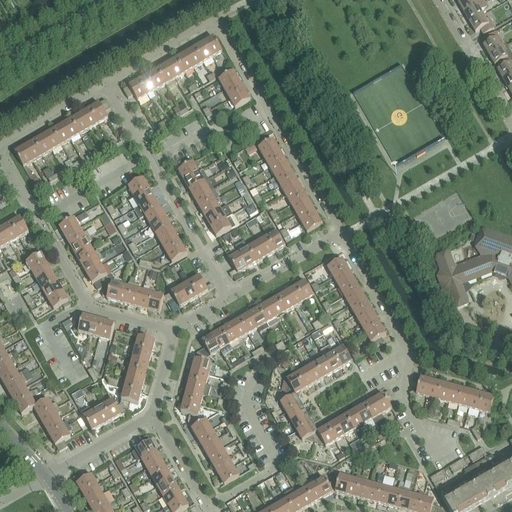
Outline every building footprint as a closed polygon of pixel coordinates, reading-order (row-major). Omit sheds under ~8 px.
[(479,0),(479,1),(478,0),(468,0),(459,5),(465,15),(485,3),(482,0),(479,0)] [(485,3),(465,15),(470,24),(483,16),(480,11),(487,7),(485,3)] [(481,31),(484,36),(494,30),(488,20),(486,21),(483,16),(470,24),(476,34),(481,31)] [(489,57),(502,49),(505,48),(496,33),(483,40),(486,45),(483,47),(489,57)] [(214,39),(204,44),(213,59),(222,54),(214,39)] [(203,65),(213,59),(204,44),(195,50),(203,65)] [(511,55),(507,47),(505,48),(502,49),(489,57),(495,67),(498,65),(500,70),(511,64),(511,63),(511,55)] [(194,70),(203,65),(195,50),(185,55),(194,70)] [(185,75),(194,70),(185,55),(176,61),(185,75)] [(175,81),(185,75),(176,61),(167,66),(175,81)] [(511,66),(511,64),(500,70),(497,71),(503,81),(511,75),(511,66)] [(166,86),(175,81),(167,66),(157,71),(166,86)] [(157,92),(166,86),(157,71),(148,77),(157,92)] [(234,73),(219,82),(224,92),(240,83),(234,73)] [(509,90),(511,88),(511,75),(503,81),(509,90)] [(147,97),(157,92),(148,77),(139,82),(147,97)] [(134,97),(138,103),(147,97),(139,82),(123,91),(128,100),(134,97)] [(224,92),(230,101),(245,92),(240,83),(224,92)] [(245,92),(230,101),(235,111),(251,102),(245,92)] [(90,110),(99,125),(108,120),(105,114),(111,110),(106,101),(90,110)] [(89,131),(99,125),(90,110),(81,116),(89,131)] [(80,136),(89,131),(81,116),(71,121),(80,136)] [(71,142),(80,136),(71,121),(62,127),(71,142)] [(61,147),(71,142),(62,127),(53,132),(61,147)] [(52,152),(61,147),(53,132),(43,138),(52,152)] [(43,158),(52,152),(43,138),(34,143),(43,158)] [(279,151),(274,142),(269,144),(266,139),(255,145),(264,160),(279,151)] [(33,163),(43,158),(34,143),(25,148),(33,163)] [(33,163),(25,148),(15,154),(24,169),(33,163)] [(279,151),(264,160),(269,169),(284,161),(279,151)] [(73,157),(69,159),(73,166),(77,164),(73,157)] [(275,179),(290,170),(284,161),(269,169),(275,179)] [(178,173),(184,182),(199,174),(196,169),(200,167),(198,162),(178,173)] [(228,162),(222,165),(225,171),(231,168),(228,162)] [(48,180),(49,180),(54,177),(52,174),(51,173),(49,169),(44,173),(48,181),(48,180)] [(280,188),(295,179),(290,170),(275,179),(280,188)] [(189,192),(208,181),(203,171),(199,174),(184,182),(189,192)] [(234,171),(227,175),(230,181),(237,177),(234,171)] [(33,177),(29,179),(34,186),(38,184),(40,183),(35,176),(33,177)] [(286,197),(301,189),(295,179),(280,188),(286,197)] [(144,181),(129,189),(134,199),(149,190),(144,181)] [(208,181),(189,192),(195,201),(214,190),(208,181)] [(291,207),(306,198),(301,189),(286,197),(291,207)] [(134,199),(140,208),(155,200),(149,190),(134,199)] [(219,199),(217,195),(214,190),(195,201),(200,210),(219,199)] [(297,216),(312,207),(306,198),(291,207),(297,216)] [(219,199),(200,210),(206,220),(221,211),(218,207),(222,204),(219,199)] [(140,208),(134,211),(140,221),(145,218),(160,209),(155,200),(140,208)] [(252,206),(246,210),(249,216),(256,212),(252,206)] [(302,225),(317,217),(312,207),(297,216),(302,225)] [(160,209),(145,218),(150,227),(165,218),(160,209)] [(231,213),(237,222),(241,220),(236,210),(231,213)] [(211,229),(230,218),(227,213),(223,216),(221,211),(206,220),(211,229)] [(86,214),(79,218),(82,223),(89,219),(86,214)] [(265,214),(257,219),(260,223),(265,220),(268,218),(265,214)] [(323,226),(317,217),(302,225),(308,235),(323,226)] [(60,229),(65,239),(80,230),(78,225),(82,223),(79,218),(60,229)] [(108,218),(102,221),(106,228),(111,224),(108,218)] [(156,236),(171,228),(165,218),(150,227),(156,236)] [(211,229),(217,239),(236,228),(230,218),(211,229)] [(20,219),(11,225),(19,239),(29,234),(20,219)] [(19,239),(11,225),(1,230),(10,245),(19,239)] [(161,246),(176,237),(171,228),(156,236),(161,246)] [(285,248),(276,233),(274,229),(264,234),(276,254),(285,248)] [(10,245),(1,230),(0,230),(0,248),(1,250),(10,245)] [(71,248),(90,237),(87,232),(83,235),(80,230),(65,239),(71,248)] [(237,231),(232,234),(235,240),(241,237),(237,231)] [(437,257),(436,259),(440,272),(437,278),(443,295),(450,298),(455,309),(458,310),(467,307),(472,303),(465,292),(465,290),(465,285),(476,281),(478,277),(481,279),(492,275),(494,273),(498,278),(502,279),(509,278),(508,281),(511,287),(511,240),(485,231),(480,232),(474,248),(478,252),(482,254),(481,257),(457,267),(455,266),(448,253),(447,253),(437,257)] [(276,254),(264,234),(260,237),(262,241),(257,244),(266,259),(276,254)] [(76,257),(91,249),(88,244),(93,242),(90,237),(71,248),(76,257)] [(119,237),(112,241),(115,246),(122,243),(119,237)] [(176,237),(161,246),(167,255),(181,246),(176,237)] [(246,245),(257,264),(266,259),(257,244),(253,247),(250,242),(246,245)] [(239,255),(247,270),(257,264),(246,245),(241,248),(243,252),(239,255)] [(167,255),(172,265),(187,256),(181,246),(167,255)] [(82,267),(101,256),(98,251),(94,253),(91,249),(76,257),(82,267)] [(236,250),(226,256),(236,271),(230,275),(232,279),(247,270),(239,255),(236,250)] [(128,253),(123,256),(126,261),(131,258),(128,253)] [(27,264),(32,274),(47,265),(42,255),(27,264)] [(87,276),(102,267),(99,263),(103,260),(101,256),(82,267),(87,276)] [(333,279),(348,271),(343,261),(328,270),(333,279)] [(38,283),(53,274),(47,265),(32,274),(38,283)] [(107,277),(102,267),(87,276),(93,286),(102,280),(104,285),(110,281),(107,277)] [(339,289),(354,280),(348,271),(333,279),(339,289)] [(43,292),(58,284),(53,274),(38,283),(43,292)] [(200,278),(190,283),(199,298),(214,289),(212,285),(206,289),(200,278)] [(190,283),(188,279),(183,282),(185,286),(181,289),(189,303),(199,298),(190,283)] [(344,298),(359,289),(354,280),(339,289),(344,298)] [(110,281),(104,285),(106,288),(110,289),(107,301),(118,304),(122,287),(111,284),(110,281)] [(305,283),(296,288),(304,303),(314,298),(305,283)] [(48,302),(63,293),(58,284),(43,292),(48,302)] [(128,306),(134,285),(129,284),(127,288),(122,287),(118,304),(128,306)] [(134,285),(128,306),(139,309),(143,292),(138,291),(139,286),(134,285)] [(304,303),(296,288),(286,294),(295,309),(304,303)] [(143,292),(139,309),(149,312),(153,295),(154,295),(155,291),(149,289),(148,294),(143,292)] [(167,296),(170,302),(174,300),(180,309),(189,303),(181,289),(167,296)] [(359,289),(344,298),(350,307),(364,299),(359,289)] [(65,310),(71,306),(63,293),(48,302),(54,311),(62,306),(65,310)] [(295,309),(286,294),(277,299),(286,314),(295,309)] [(164,298),(154,295),(153,295),(149,312),(160,315),(163,303),(167,304),(170,302),(167,296),(164,298)] [(286,314),(277,299),(268,305),(276,319),(286,314)] [(355,317),(370,308),(364,299),(350,307),(355,317)] [(276,319),(268,305),(258,310),(267,325),(276,319)] [(360,326),(375,317),(370,308),(355,317),(360,326)] [(249,315),(258,330),(260,335),(269,329),(267,325),(258,310),(249,315)] [(258,330),(249,315),(240,321),(248,336),(258,330)] [(89,337),(94,320),(78,316),(75,317),(77,321),(78,321),(82,322),(79,333),(79,334),(89,337)] [(366,335),(381,327),(375,317),(360,326),(366,335)] [(100,339),(104,323),(94,320),(89,337),(100,339)] [(248,336),(240,321),(230,326),(239,341),(248,336)] [(104,323),(100,339),(110,342),(115,325),(104,323)] [(221,332),(230,347),(239,341),(230,326),(221,332)] [(325,337),(333,332),(330,326),(321,331),(325,337)] [(366,335),(374,350),(385,344),(382,339),(386,336),(381,327),(366,335)] [(141,330),(139,336),(147,338),(148,332),(141,330)] [(9,334),(11,340),(17,338),(15,332),(9,334)] [(212,337),(220,352),(223,357),(232,351),(230,347),(221,332),(212,337)] [(321,332),(314,336),(317,341),(324,337),(321,332)] [(206,349),(197,354),(207,360),(210,358),(220,352),(212,337),(202,343),(206,349)] [(132,342),(131,348),(152,353),(155,342),(139,338),(137,343),(132,342)] [(332,339),(327,342),(330,347),(330,348),(331,349),(331,350),(336,347),(332,339)] [(16,354),(21,350),(18,345),(12,348),(16,354)] [(336,347),(331,350),(343,369),(352,363),(343,348),(339,351),(336,347)] [(133,359),(150,364),(152,353),(131,348),(130,353),(134,354),(133,359)] [(324,360),(333,374),(343,369),(331,350),(327,353),(329,357),(324,360)] [(7,357),(5,352),(0,354),(0,367),(14,359),(11,354),(7,357)] [(315,352),(310,356),(313,361),(317,358),(318,358),(315,352)] [(212,365),(206,363),(207,360),(197,354),(192,371),(209,376),(212,365)] [(333,374),(324,360),(320,362),(317,358),(313,361),(324,380),(333,374)] [(17,364),(14,359),(0,367),(0,378),(0,380),(15,371),(13,366),(17,364)] [(125,368),(147,374),(150,364),(133,359),(131,364),(127,363),(125,368)] [(306,370),(314,385),(324,380),(313,361),(308,363),(310,368),(306,370)] [(28,379),(36,373),(29,364),(21,370),(28,379)] [(127,380),(144,384),(147,374),(125,368),(124,374),(129,375),(127,380)] [(296,376),(305,391),(314,385),(306,370),(301,373),(299,369),(294,372),(296,376)] [(18,375),(15,371),(0,380),(6,389),(25,378),(22,373),(18,375)] [(206,386),(209,376),(192,371),(189,382),(206,386)] [(296,376),(287,381),(288,384),(285,393),(300,397),(301,393),(305,391),(296,376)] [(28,383),(25,378),(6,389),(11,398),(26,390),(24,385),(28,383)] [(121,384),(120,389),(141,395),(144,384),(127,380),(126,385),(121,384)] [(416,399),(417,396),(427,399),(432,382),(421,380),(417,394),(413,393),(409,394),(411,397),(416,399)] [(219,390),(220,383),(212,381),(211,388),(219,390)] [(203,396),(206,386),(189,382),(187,392),(203,396)] [(438,402),(442,385),(432,382),(427,399),(438,402)] [(448,405),(453,388),(442,385),(438,402),(448,405)] [(459,407),(463,391),(453,388),(448,405),(459,407)] [(131,404),(138,406),(141,395),(120,389),(118,394),(123,396),(120,406),(129,412),(131,404)] [(11,398),(17,408),(36,397),(33,392),(29,394),(26,390),(11,398)] [(469,410),(473,394),(463,391),(459,407),(469,410)] [(187,392),(184,402),(201,407),(203,396),(187,392)] [(300,397),(285,393),(283,403),(281,405),(286,414),(301,405),(299,401),(300,397)] [(382,416),(392,410),(386,400),(390,397),(391,394),(388,393),(374,401),(382,416)] [(78,394),(72,398),(76,403),(81,400),(78,394)] [(479,413),(484,396),(473,394),(469,410),(479,413)] [(484,396),(479,413),(490,416),(495,399),(484,396)] [(22,417),(34,410),(37,408),(34,404),(39,401),(36,397),(17,408),(22,417)] [(100,403),(111,422),(129,412),(120,406),(116,408),(112,402),(108,404),(105,400),(100,403)] [(49,401),(37,408),(34,410),(39,419),(59,408),(56,403),(52,406),(49,401)] [(382,416),(374,401),(364,406),(373,421),(382,416)] [(189,426),(199,420),(198,418),(201,407),(184,402),(181,413),(190,416),(188,423),(189,426)] [(102,428),(111,422),(100,403),(96,406),(98,410),(93,413),(102,428)] [(292,424),(307,415),(301,405),(286,414),(292,424)] [(373,421),(364,406),(355,412),(363,427),(373,421)] [(61,413),(59,408),(39,419),(45,429),(60,420),(57,415),(61,413)] [(93,413),(89,415),(86,411),(81,414),(92,433),(102,428),(93,413)] [(363,427),(355,412),(345,417),(354,432),(363,427)] [(297,433),(312,424),(307,415),(292,424),(297,433)] [(354,432),(345,417),(336,423),(345,438),(354,432)] [(50,438),(69,427),(67,422),(63,425),(60,420),(45,429),(50,438)] [(202,424),(199,420),(189,426),(197,440),(212,431),(207,422),(203,424),(202,424)] [(345,438),(336,423),(327,428),(335,443),(345,438)] [(312,424),(297,433),(303,443),(305,441),(315,444),(319,429),(314,428),(312,424)] [(72,432),(69,427),(50,438),(59,454),(68,449),(65,443),(71,439),(68,434),(72,432)] [(335,443),(327,428),(323,430),(319,429),(315,444),(325,446),(326,449),(335,443)] [(212,431),(197,440),(203,449),(218,441),(212,431)] [(136,451),(141,461),(156,452),(147,437),(143,439),(147,445),(136,451)] [(208,459),(223,450),(218,441),(203,449),(208,459)] [(354,453),(360,450),(359,449),(363,447),(359,441),(350,446),(354,453)] [(511,441),(510,443),(511,446),(511,459),(499,467),(492,456),(464,473),(470,483),(442,500),(449,511),(470,511),(474,510),(511,488),(511,441)] [(214,468),(229,459),(223,450),(208,459),(214,468)] [(147,470),(162,462),(156,452),(141,461),(147,470)] [(229,459),(214,468),(219,477),(234,469),(229,459)] [(121,470),(138,467),(137,461),(125,463),(125,462),(120,463),(121,470)] [(152,480),(167,471),(162,462),(147,470),(152,480)] [(234,469),(219,477),(225,487),(240,478),(234,469)] [(158,489),(173,480),(167,471),(152,480),(158,489)] [(97,487),(92,477),(86,481),(82,474),(73,480),(83,495),(97,487)] [(357,499),(362,478),(357,476),(356,481),(351,480),(346,496),(357,499)] [(338,483),(333,482),(334,493),(346,496),(351,480),(340,477),(338,483)] [(362,478),(357,499),(367,502),(371,485),(366,484),(368,479),(362,478)] [(323,499),(334,493),(333,482),(328,485),(324,479),(315,484),(323,499)] [(163,498),(178,490),(173,480),(158,489),(163,498)] [(371,485),(367,502),(377,505),(383,483),(378,482),(377,487),(371,485)] [(303,486),(314,505),(323,499),(315,484),(310,487),(308,483),(307,483),(303,486)] [(383,483),(377,505),(388,507),(392,491),(387,489),(388,485),(383,483)] [(314,505),(303,486),(298,488),(301,493),(296,495),(305,510),(314,505)] [(88,505),(103,496),(97,487),(83,495),(88,505)] [(392,491),(388,507),(398,510),(404,489),(403,489),(399,487),(397,492),(392,491)] [(404,489),(398,510),(404,511),(408,511),(413,496),(408,495),(409,490),(404,489)] [(169,508),(184,499),(178,490),(163,498),(169,508)] [(284,497),(293,511),(301,511),(305,510),(296,495),(293,490),(284,496),(284,497)] [(413,496),(408,511),(420,511),(424,499),(425,494),(420,493),(418,498),(413,496)] [(92,511),(96,511),(108,505),(103,496),(88,505),(92,511)] [(277,506),(280,511),(293,511),(284,497),(280,499),(282,503),(277,506)] [(183,511),(189,509),(184,499),(169,508),(171,511),(183,511)] [(424,499),(420,511),(431,511),(433,507),(434,502),(424,499)]
